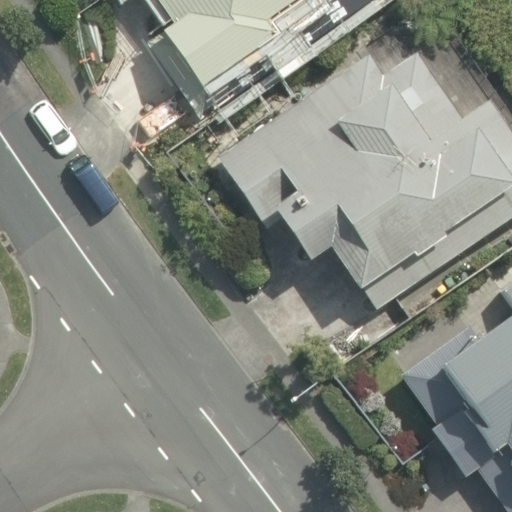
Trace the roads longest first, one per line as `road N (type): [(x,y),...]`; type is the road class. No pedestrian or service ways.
road 1 (residential): [(214,379),(0,92)]
road 2 (residential): [(214,379),(44,511)]
road 3 (residential): [(318,511),(214,379)]
